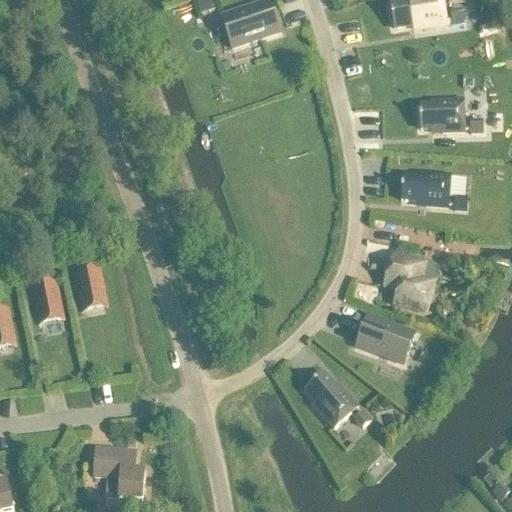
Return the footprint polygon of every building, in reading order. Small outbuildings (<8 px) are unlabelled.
[(203,15),(218,11),(215,0),(212,0),(200,3),(203,15)] [(410,7),(390,10),(394,33),(422,28),(423,32),(446,28),(445,26),(451,25),(452,29),(464,27),(462,16),(444,19),(441,0),(425,0),(409,3),(410,7)] [(279,37),(269,6),(222,22),(232,53),(279,37)] [(433,106),(433,110),(421,110),(421,133),(442,133),(442,137),(465,137),(465,135),(471,135),(471,139),(483,138),(483,127),(465,127),(465,105),(433,106)] [(419,183),(403,182),(401,205),(426,207),(426,211),(449,212),(449,210),(455,211),(454,215),(466,216),(467,205),(449,203),(451,182),(419,179),(419,183)] [(82,316),(107,311),(99,273),(95,274),(92,260),(82,262),(85,276),(74,278),(82,316)] [(423,269),(393,261),(385,291),(399,295),(395,309),(425,317),(433,287),(419,283),(423,269)] [(56,286),(31,291),(39,329),(63,324),(56,286)] [(8,312),(0,313),(0,353),(15,350),(8,312)] [(368,321),(357,351),(404,369),(415,339),(368,321)] [(306,395),(316,407),(313,410),(334,434),(351,419),(363,433),(371,425),(363,416),(360,419),(356,414),(358,413),(343,396),(340,398),(323,380),(306,395)] [(94,482),(108,483),(106,508),(119,509),(120,503),(143,505),(145,477),(135,477),(136,457),(96,455),(94,482)] [(0,489),(0,511),(12,511),(8,488),(0,489)] [(509,507),(506,509),(508,511),(511,511),(511,501),(501,490),(493,497),(501,506),(505,502),(509,507)]
